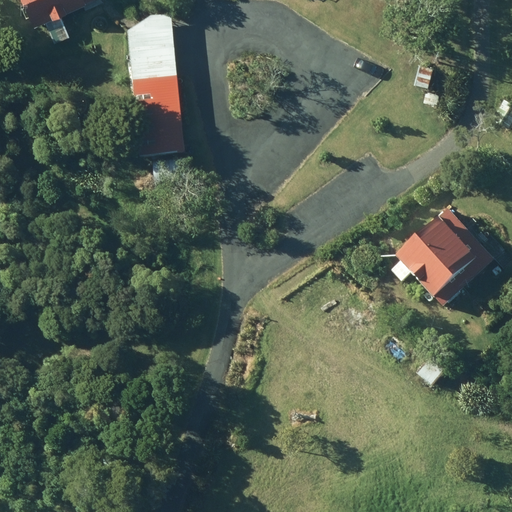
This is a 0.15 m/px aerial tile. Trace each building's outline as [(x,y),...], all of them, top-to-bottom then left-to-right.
[(21,0),(31,22),(82,0),(21,0)] [(185,152),(177,76),(174,77),(169,27),(128,31),(134,96),(125,96),(126,112),(136,111),(140,156),(185,152)] [(416,66),(411,86),(424,89),(429,70),(416,66)] [(423,92),(420,103),(433,106),(436,96),(423,92)] [(70,118),(72,136),(81,135),(79,117),(70,118)] [(171,156),(151,159),(153,174),(174,171),(171,156)] [(448,208),(396,253),(442,305),(494,259),(448,208)] [(449,365),(430,349),(415,366),(434,383),(449,365)]
